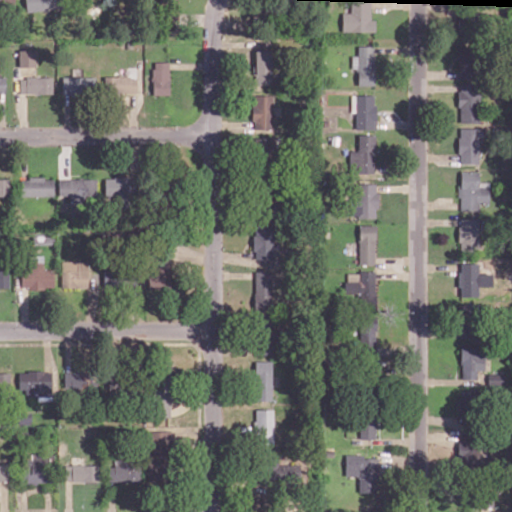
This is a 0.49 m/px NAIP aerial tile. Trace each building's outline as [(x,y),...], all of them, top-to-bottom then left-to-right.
[(25,0),(60,0),(61,7),(27,11),(25,0)] [(179,0),(179,15),(160,15),(160,0),(179,0)] [(251,26),(254,16),(250,15),(252,7),(254,8),(255,0),(260,0),(277,4),(274,17),(277,18),(274,26),(271,26),(270,31),(251,26)] [(375,19),(375,31),(367,31),(366,30),(352,30),(352,31),(342,31),(342,12),(350,12),(351,0),(371,0),(371,19),(375,19)] [(477,35),(458,35),(458,11),(472,11),(472,14),(490,14),(490,29),(477,29),(477,35)] [(375,84),(358,84),(358,70),(356,70),(356,68),(358,68),(358,45),(373,45),(373,50),(375,50),(375,84)] [(460,78),(460,71),(458,71),(458,47),(477,47),(477,78),(469,78),(469,79),(466,79),(466,78),(460,78)] [(272,84),(255,84),(255,74),(253,74),(253,63),(255,63),(255,49),(271,49),(271,73),(272,73),(272,84)] [(169,94),(153,94),(153,80),(151,80),(151,76),(152,76),(152,68),(154,68),(154,61),(169,61),(169,76),(170,76),(170,81),(169,81),(169,94)] [(137,78),(137,92),(104,91),(104,76),(118,76),(118,75),(118,74),(122,74),(122,75),(126,75),(126,74),(127,74),(127,75),(130,75),(130,78),(137,78)] [(52,76),(52,93),(41,93),(39,93),(39,94),(35,94),(35,92),(19,92),(19,78),(26,78),(26,76),(35,76),(35,75),(37,75),(39,75),(39,76),(52,76)] [(93,75),(93,92),(84,92),(84,95),(68,95),(68,92),(60,92),(60,75),(93,75)] [(460,122),(460,106),(458,106),(458,90),(460,90),(460,83),(480,83),(480,122),(460,122)] [(272,127),(254,126),(254,119),(252,119),(252,104),(254,104),(255,94),(273,94),(272,115),(274,116),(274,120),(272,121),(272,127)] [(373,128),(356,128),(356,94),(374,94),(374,104),(377,104),(377,119),(373,119),(373,128)] [(479,162),(460,162),(460,152),(458,152),(458,136),(460,136),(460,127),(484,127),(484,136),(479,136),(479,162)] [(374,172),(350,172),(350,150),(359,150),(359,134),(376,134),(376,151),(374,151),(374,172)] [(274,137),(274,148),(275,149),(275,159),(273,159),(273,174),(253,173),(254,136),(274,137)] [(479,211),(460,211),(460,196),(458,196),(458,185),(461,185),(461,171),(479,171),(479,186),(489,186),(489,203),(479,203),(479,211)] [(138,177),(138,194),(136,194),(136,198),(130,198),(130,207),(114,207),(114,199),(113,199),(113,196),(114,196),(114,193),(105,193),(105,177),(114,178),(114,175),(129,175),(129,177),(138,177)] [(54,178),(54,195),(21,195),(20,178),(29,178),(29,176),(44,176),(44,178),(54,178)] [(170,205),(154,205),(154,176),(172,176),(172,199),(170,199),(170,205)] [(97,178),(97,195),(85,195),(85,202),(69,203),(69,194),(59,194),(59,178),(78,178),(78,177),(82,177),(82,178),(97,178)] [(0,178),(9,178),(9,195),(0,195),(0,178)] [(281,213),(255,213),(254,179),(273,179),(273,183),(281,183),(281,213)] [(376,217),(358,217),(357,183),(376,183),(376,192),(378,192),(378,207),(376,207),(376,217)] [(462,218),(480,218),(480,250),(461,250),(461,241),(458,241),(459,228),(461,228),(462,218)] [(375,263),(359,263),(359,241),(358,241),(358,239),(359,239),(359,224),(376,224),(376,242),(375,242),(375,263)] [(274,258),(264,258),(263,260),(261,260),(260,258),(255,258),(255,250),(253,250),(253,235),(255,234),(255,225),(273,225),(274,258)] [(169,259),(169,270),(170,270),(170,288),(148,288),(148,272),(153,272),(153,259),(169,259)] [(87,260),(88,286),(83,286),(83,287),(75,287),(75,286),(61,286),(61,270),(62,270),(62,260),(87,260)] [(54,269),(54,287),(45,286),(45,289),(29,289),(29,286),(21,286),(21,261),(43,262),(43,269),(54,269)] [(460,263),(478,263),(477,294),(460,294),(460,285),(456,285),(456,271),(460,271),(460,263)] [(138,270),(138,287),(131,286),(131,289),(113,289),(113,285),(104,285),(104,269),(116,269),(116,267),(129,267),(129,269),(138,270)] [(0,270),(9,270),(9,287),(0,287),(0,270)] [(255,270),(273,270),(273,309),(254,309),(254,294),(254,292),(255,292),(255,270)] [(375,271),(375,308),(359,308),(360,297),(357,297),(357,292),(345,292),(345,280),(359,280),(359,271),(375,271)] [(461,336),(461,328),(459,328),(459,315),(461,315),(461,301),(478,301),(478,336),(461,336)] [(376,348),(360,348),(360,314),(378,315),(378,328),(376,328),(376,348)] [(270,354),(254,354),(255,318),(270,318),(270,329),(282,329),(282,342),(270,342),(270,354)] [(461,346),(485,346),(485,372),(478,372),(478,379),(461,378),(461,346)] [(351,397),(352,383),(361,384),(361,371),(356,371),(356,362),(361,362),(361,356),(379,356),(378,397),(351,397)] [(272,400),(252,400),(252,374),(255,374),(255,360),(272,360),(272,400)] [(51,372),(51,396),(28,396),(28,393),(25,393),(25,388),(19,388),(19,372),(28,372),(28,370),(40,369),(40,372),(51,372)] [(109,389),(109,371),(118,371),(118,369),(132,369),(132,371),(142,371),(142,389),(109,389)] [(64,387),(64,372),(78,372),(78,370),(88,370),(88,372),(103,372),(103,394),(88,394),(88,387),(64,387)] [(171,416),(153,416),(154,401),(146,401),(146,392),(153,392),(154,370),(171,370),(171,381),(174,381),(174,388),(171,388),(171,416)] [(0,372),(10,372),(10,395),(0,395),(0,372)] [(490,390),(490,399),(481,399),(480,407),(486,407),(485,416),(479,416),(479,423),(462,423),(462,414),(459,414),(460,399),(462,399),(462,390),(490,390)] [(376,438),(360,438),(360,406),(375,406),(375,407),(378,407),(378,419),(376,419),(376,438)] [(273,409),(273,442),(255,442),(255,409),(273,409)] [(172,481),(147,481),(147,430),(174,430),(174,436),(172,436),(172,449),(174,449),(174,465),(172,465),(172,481)] [(493,445),(484,445),(484,467),(464,468),(464,455),(462,455),(462,439),(465,439),(465,433),(493,433),(493,445)] [(54,455),(54,481),(37,481),(37,484),(27,484),(27,479),(20,479),(20,464),(24,464),(24,453),(50,453),(50,455),(54,455)] [(375,491),(359,491),(359,475),(345,475),(345,453),(363,454),(363,457),(377,457),(376,471),(375,471),(375,491)] [(252,464),(262,464),(263,454),(274,454),(274,464),(297,464),(297,480),(285,480),(285,483),(265,483),(265,481),(252,481),(252,464)] [(140,464),(140,481),(108,481),(108,466),(114,466),(114,457),(127,457),(127,464),(140,464)] [(1,462),(8,462),(8,480),(6,480),(6,481),(3,481),(0,481),(0,464),(1,464),(1,462)] [(98,465),(98,480),(84,480),(84,481),(80,481),(80,480),(72,480),(72,479),(63,479),(63,465),(72,465),(72,464),(80,464),(80,463),(83,463),(83,465),(98,465)] [(459,505),(459,489),(493,489),(493,507),(481,507),(481,505),(459,505)]
